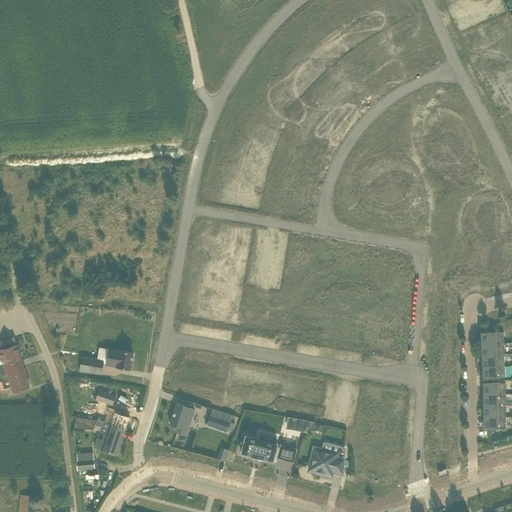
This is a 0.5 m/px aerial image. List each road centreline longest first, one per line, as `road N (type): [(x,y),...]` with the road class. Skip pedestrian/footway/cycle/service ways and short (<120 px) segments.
road 1 (unclassified): [(73,511),(63,409),(0,248)]
road 2 (residential): [(164,338),(408,376)]
road 3 (residential): [(186,208),(214,113),(275,23),(302,0)]
road 4 (residential): [(316,231),(423,250),(408,376)]
road 5 (residential): [(316,231),(332,165),(361,118),(454,58)]
road 6 (unclassified): [(472,486),(471,310),(511,301)]
road 7 (residential): [(408,376),(421,381),(417,449),(428,503)]
road 8 (unclassified): [(143,478),(163,347)]
road 9 (residential): [(186,208),(316,231)]
road 10 (residential): [(164,338),(186,208)]
road 11 (tertiary): [(143,478),(271,502)]
road 12 (residential): [(511,175),(454,58)]
road 13 (track): [(214,113),(202,100),(176,0)]
